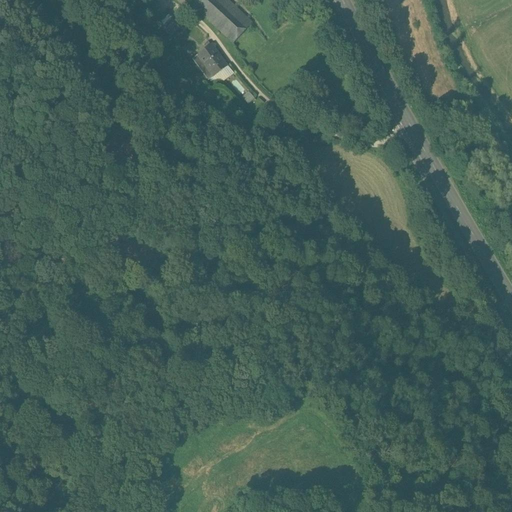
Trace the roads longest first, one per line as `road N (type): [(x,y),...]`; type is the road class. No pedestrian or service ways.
road 1 (primary): [(344,0),(511,297)]
road 2 (track): [(171,0),(277,107),(368,143),(413,130)]
